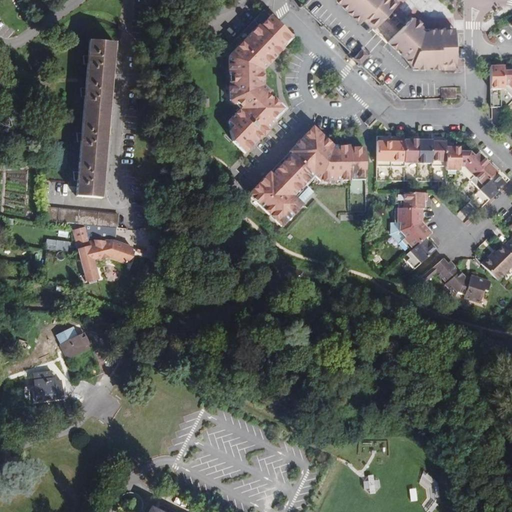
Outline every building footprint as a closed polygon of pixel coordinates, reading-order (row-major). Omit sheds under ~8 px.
[(334,0),(361,25),(365,20),(383,0),(334,0)] [(383,0),(365,20),(374,29),(398,3),(395,0),(383,0)] [(282,46),(292,37),(293,36),(272,15),(260,26),(260,25),(228,57),(228,73),(233,73),(233,85),(229,85),(229,101),(234,106),(237,103),(242,109),(239,111),(228,122),(233,128),(229,132),(233,137),(230,140),(245,154),(275,123),(272,120),(282,110),(268,96),(270,93),(263,86),(263,69),(269,63),(268,60),(270,59),(272,60),(284,48),(282,46)] [(441,71),(455,71),(454,28),(424,29),(413,17),(388,43),(413,65),(411,69),(441,69),(441,71)] [(77,196),(102,198),(114,43),(89,41),(89,56),(84,56),(85,65),(88,65),(86,89),(82,88),(82,97),(86,97),(82,134),(77,134),(78,142),(82,143),(79,172),(74,172),(76,180),(79,181),(77,196)] [(363,50),(358,56),(363,61),(369,55),(363,50)] [(504,89),(504,72),(504,66),(490,67),(490,90),(504,89)] [(455,86),(440,87),(440,98),(455,98),(455,86)] [(237,103),(234,106),(239,111),(242,109),(237,103)] [(285,113),(282,110),(272,120),(275,123),(285,113)] [(369,127),(377,119),(372,115),(364,123),(369,127)] [(319,141),(323,138),(313,128),(309,131),(319,141)] [(349,149),(349,147),(332,148),(323,138),(319,141),(309,131),(289,153),(291,154),(271,176),(269,174),(266,177),(268,179),(265,181),(264,179),(248,196),(281,227),(302,204),(293,196),(299,190),(302,194),(308,188),(305,184),(313,175),(320,181),(350,181),(349,178),(365,177),(365,149),(349,149)] [(405,140),(405,142),(405,163),(418,164),(418,140),(405,140)] [(432,164),(433,142),(433,140),(418,140),(418,164),(432,164)] [(391,142),(377,142),(376,167),(391,167),(391,142)] [(405,142),(391,142),(391,167),(405,167),(405,163),(405,142)] [(446,168),(447,148),(446,142),(433,142),(432,164),(432,167),(446,168)] [(460,171),(461,152),(461,148),(447,148),(446,168),(446,170),(460,171)] [(469,181),(488,163),(478,153),(474,156),(470,152),(461,152),(460,171),(469,181)] [(291,154),(289,153),(269,174),(271,176),(291,154)] [(479,190),(496,175),(498,173),(488,163),(469,181),(479,190)] [(489,200),(506,184),(496,175),(479,190),(489,200)] [(313,192),(308,188),(302,194),(299,190),(293,196),(302,204),(313,192)] [(428,201),(428,193),(395,193),(395,205),(399,205),(399,209),(424,209),(424,201),(428,201)] [(84,224),(120,228),(122,215),(47,208),(48,222),(84,224)] [(422,210),(424,209),(399,209),(395,209),(395,223),(399,223),(399,231),(422,223),(422,210)] [(431,233),(422,223),(399,231),(405,238),(402,241),(411,252),(426,238),(431,233)] [(80,250),(93,248),(89,228),(76,230),(80,250)] [(405,238),(399,231),(392,234),(399,243),(402,241),(405,238)] [(435,251),(438,247),(434,242),(431,244),(426,238),(411,252),(407,255),(410,259),(407,262),(414,269),(435,251)] [(508,266),(510,268),(511,269),(511,256),(504,248),(503,247),(497,252),(491,258),(489,256),(481,264),(496,279),(508,266)] [(87,282),(99,280),(93,248),(80,250),(81,253),(84,270),(87,282)] [(447,264),(442,259),(431,269),(437,276),(441,280),(442,279),(447,283),(445,285),(455,296),(457,293),(465,295),(464,299),(480,304),(484,291),(487,292),(490,282),(471,276),(469,282),(465,280),(466,278),(460,272),(459,272),(454,268),(455,267),(450,262),(447,264)] [(496,279),(498,281),(510,268),(508,266),(496,279)] [(431,269),(422,278),(427,284),(437,276),(431,269)] [(83,353),(77,339),(62,346),(68,360),(83,353)] [(53,379),(52,372),(33,374),(37,401),(64,398),(62,381),(57,381),(57,379),(53,379)]
